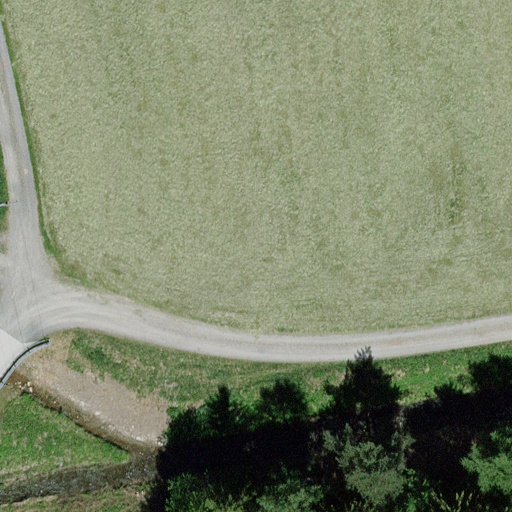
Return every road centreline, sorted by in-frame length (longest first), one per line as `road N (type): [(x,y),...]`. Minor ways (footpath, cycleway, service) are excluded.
road 1 (track): [(511,328),(406,343),(237,346),(29,291),(0,271)]
road 2 (track): [(0,78),(32,233),(29,291),(0,348)]
